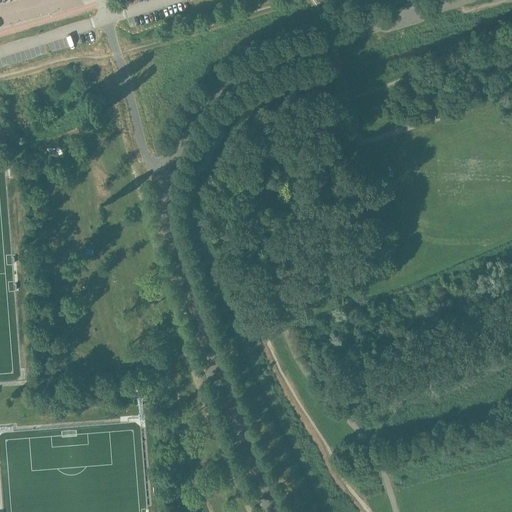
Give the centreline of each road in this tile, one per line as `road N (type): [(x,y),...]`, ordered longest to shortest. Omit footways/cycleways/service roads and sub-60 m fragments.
road 1 (unclassified): [(270,511),(167,238),(166,172),(198,108),(228,79),(470,0)]
road 2 (unknown): [(367,511),(297,400),(260,322),(238,245),(241,186),(255,154),(291,120),(511,39)]
road 3 (residential): [(0,52),(170,0)]
